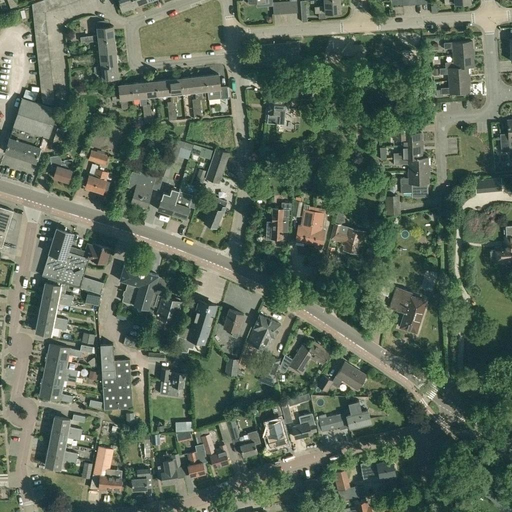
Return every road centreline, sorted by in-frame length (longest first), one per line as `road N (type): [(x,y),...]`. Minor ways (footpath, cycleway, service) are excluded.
road 1 (residential): [(29,511),(21,464),(29,424),(18,405),(23,349),(13,334),(38,197)]
road 2 (residential): [(154,511),(291,460),(430,435)]
road 3 (primary): [(455,406),(332,321),(228,263)]
road 4 (residential): [(233,55),(135,67),(132,25),(198,0)]
road 5 (residential): [(228,263),(246,175),(233,55)]
road 6 (primary): [(228,263),(38,197)]
road 7 (residential): [(231,35),(362,25)]
road 8 (residential): [(493,94),(493,110),(442,115),(444,178)]
road 9 (residential): [(362,25),(490,14)]
